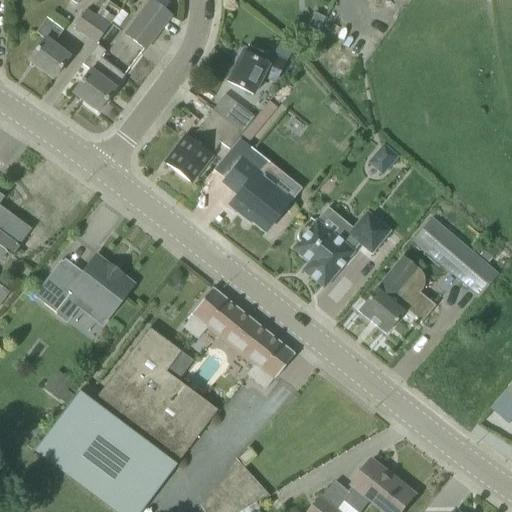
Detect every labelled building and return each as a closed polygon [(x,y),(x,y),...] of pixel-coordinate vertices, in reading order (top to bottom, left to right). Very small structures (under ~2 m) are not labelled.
[(106,1),(95,17),(86,10),(74,26),(96,42),(119,10),(106,1)] [(154,37),(170,16),(149,1),(124,35),(128,38),(144,50),(154,37)] [(35,32),(44,39),(27,61),(52,80),(69,58),(52,44),(68,23),(54,13),(48,20),(46,18),(35,32)] [(82,65),(89,70),(71,94),(72,95),(72,94),(96,112),(96,113),(98,112),(97,111),(103,102),(104,103),(114,89),(124,77),(123,76),(100,58),(104,52),(97,46),(82,65)] [(269,53),(263,64),(241,53),(227,82),(252,95),(262,77),(275,84),(286,62),(269,53)] [(224,95),(211,112),(241,135),(255,119),(240,107),(224,95)] [(229,149),(241,135),(211,112),(190,140),(184,136),(173,151),(175,152),(166,165),(188,182),(198,169),(200,171),(213,154),(211,152),(219,141),(229,149)] [(386,170),(397,157),(383,145),(372,158),(386,170)] [(291,199),(241,159),(223,183),(238,195),(229,206),(249,223),(251,221),(265,232),(291,199)] [(10,256),(15,250),(29,230),(7,214),(5,217),(0,213),(0,200),(2,198),(3,199),(4,198),(0,195),(0,248),(7,254),(10,256)] [(323,289),(359,244),(372,255),(391,232),(367,212),(341,243),(316,221),(310,229),(299,231),(298,243),(292,250),(308,263),(302,271),(323,289)] [(427,220),(411,240),(477,295),(493,275),(427,220)] [(489,244),(479,256),(487,263),(497,252),(489,244)] [(61,261),(33,297),(56,315),(55,316),(66,324),(78,309),(101,327),(133,286),(118,274),(117,276),(109,269),(110,268),(95,256),(79,276),(61,261)] [(417,270),(402,257),(357,312),(385,334),(405,310),(421,323),(435,306),(407,283),(417,270)] [(0,304),(9,292),(0,285),(0,304)] [(211,289),(199,304),(192,313),(193,314),(182,328),(197,340),(208,326),(233,346),(252,322),(211,289)] [(252,322),(233,346),(255,364),(246,375),(264,390),(273,379),(274,379),(294,355),(252,322)] [(88,407),(92,402),(175,465),(217,411),(177,381),(192,362),(180,353),(180,352),(148,328),(98,395),(83,383),(74,396),(88,407)] [(57,371),(43,389),(60,403),(74,385),(57,371)] [(237,458),(244,466),(255,456),(248,449),(237,458)] [(200,506),(203,511),(238,511),(268,496),(235,460),(200,506)] [(359,511),(370,500),(385,511),(402,511),(416,496),(372,461),(352,486),(355,488),(350,493),(335,482),(323,497),(321,496),(307,511),(339,511),(337,509),(344,501),(357,511),(359,511)] [(128,493),(137,511),(180,511),(161,475),(128,493)]
